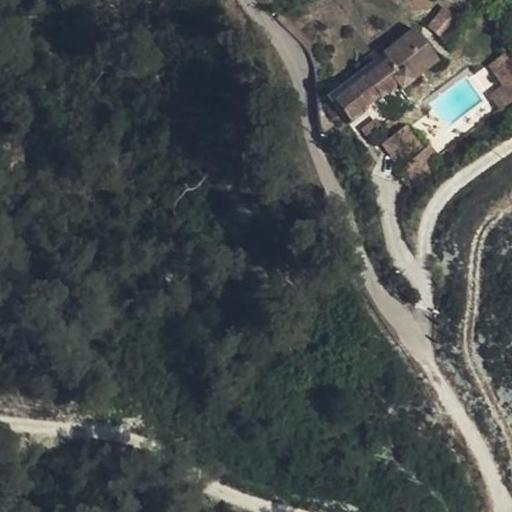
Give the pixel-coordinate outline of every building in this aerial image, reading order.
[(434,17),(438,12),(424,0),(422,0),(420,4),(434,17)] [(424,0),(438,12),(446,4),(441,0),(424,0)] [(404,7),(375,24),(377,26),(393,51),(421,33),(404,7)] [(382,64),(395,54),(393,51),(377,26),(307,71),(323,97),(344,83),(342,79),(355,69),(358,74),(378,60),(382,64)] [(502,83),(490,94),(503,109),(511,101),(511,66),(501,54),(488,66),(502,83)] [(388,112),(366,126),(373,140),(367,144),(375,157),(404,138),(388,112)]
